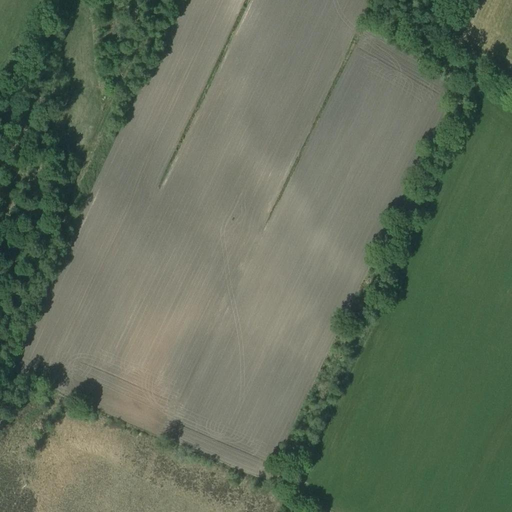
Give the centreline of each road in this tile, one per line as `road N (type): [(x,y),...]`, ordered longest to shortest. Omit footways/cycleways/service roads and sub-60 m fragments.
road 1 (track): [(58,239),(130,87)]
road 2 (track): [(0,359),(58,239)]
